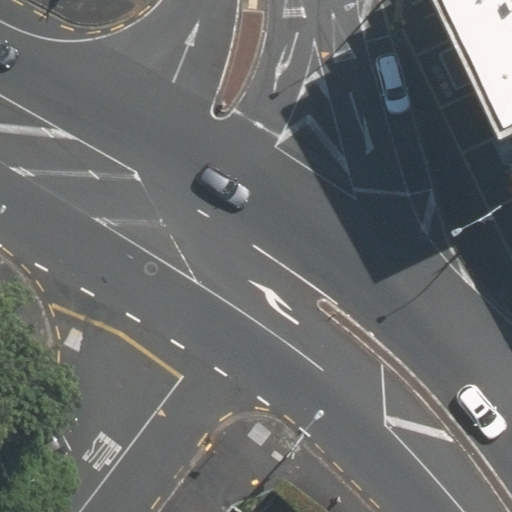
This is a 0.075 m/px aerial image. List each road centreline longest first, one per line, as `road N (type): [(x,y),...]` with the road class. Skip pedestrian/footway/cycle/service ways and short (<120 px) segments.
road 1 (secondary): [(433,511),(366,431),(250,340),(179,299)]
road 2 (secondary): [(259,200),(398,290),(511,407)]
road 3 (residential): [(77,511),(131,423),(179,299)]
road 4 (secondary): [(179,299),(0,191)]
road 5 (residential): [(292,0),(301,37),(297,89),(259,200)]
road 6 (secondary): [(0,53),(177,145)]
road 7 (residential): [(179,299),(177,145)]
road 8 (residential): [(177,145),(217,0)]
road 9 (residential): [(259,200),(179,299)]
